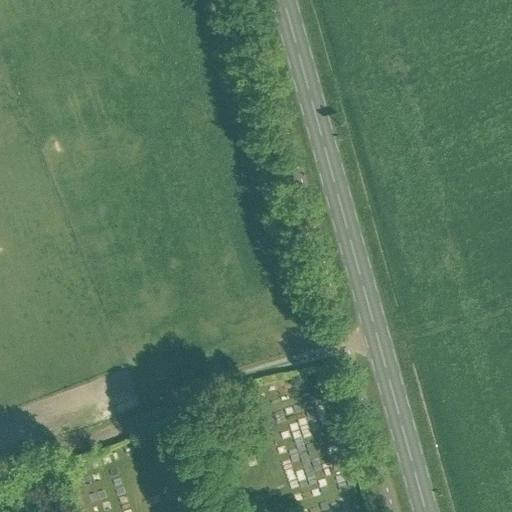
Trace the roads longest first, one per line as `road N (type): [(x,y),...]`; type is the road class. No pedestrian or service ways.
road 1 (primary): [(425,511),(284,0)]
road 2 (unclassified): [(0,463),(95,439),(292,360)]
